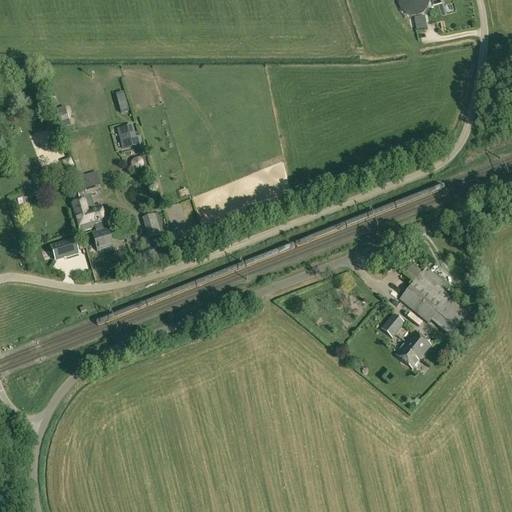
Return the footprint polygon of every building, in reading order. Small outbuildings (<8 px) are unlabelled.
[(398,0),(399,1),(399,2),(399,3),(399,4),(399,5),(400,7),(400,8),(401,9),(402,10),(403,11),(403,12),(405,13),(407,15),(408,15),(410,16),(411,16),(413,16),(416,16),(418,16),(419,16),(421,15),(422,14),(423,14),(425,12),(426,11),(427,10),(427,9),(428,8),(428,7),(429,6),(429,5),(429,4),(430,3),(430,2),(430,1),(429,0),(398,0)] [(125,118),(131,117),(127,94),(121,96),(125,118)] [(123,150),(142,145),(140,136),(136,138),(132,125),(117,129),(123,150)] [(52,136),(37,138),(41,162),(56,159),(52,136)] [(146,166),(144,157),(137,158),(139,168),(146,166)] [(71,159),(63,161),(66,169),(69,169),(74,167),(71,159)] [(97,252),(113,247),(108,230),(103,231),(101,226),(106,224),(100,205),(93,207),(90,195),(96,193),(94,188),(101,186),(97,173),(79,178),(83,190),(77,192),(79,198),(80,202),(72,205),(80,232),(94,228),(96,233),(92,235),(97,252)] [(162,236),(156,220),(155,214),(142,218),(149,240),(162,236)] [(51,247),(56,261),(78,254),(74,240),(51,247)] [(396,263),(401,271),(407,267),(402,259),(396,263)] [(469,312),(422,274),(400,300),(428,324),(431,321),(449,336),(469,312)] [(404,324),(393,315),(381,330),(392,339),(404,324)] [(421,319),(417,324),(427,333),(431,328),(421,319)] [(431,346),(414,332),(395,356),(412,370),(431,346)]
